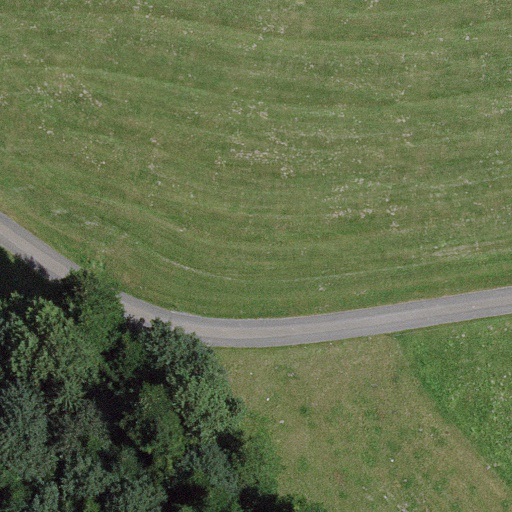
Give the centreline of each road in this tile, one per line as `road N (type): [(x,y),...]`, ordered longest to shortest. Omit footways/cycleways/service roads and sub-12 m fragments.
road 1 (track): [(123,327),(439,322),(511,312)]
road 2 (track): [(0,229),(123,327)]
